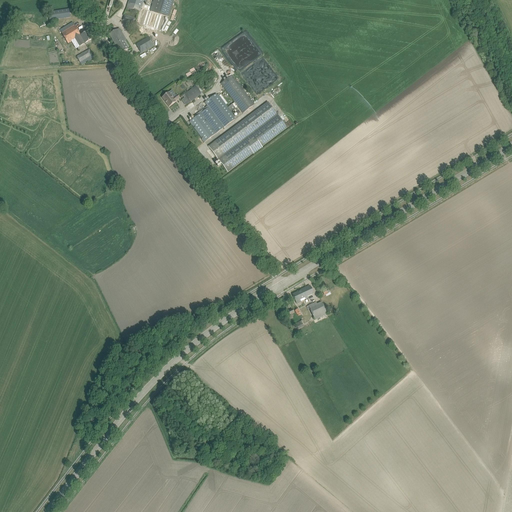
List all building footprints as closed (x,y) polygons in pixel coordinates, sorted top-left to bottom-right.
[(128,0),(126,8),(140,12),(143,0),(128,0)] [(153,0),(150,12),(169,17),(174,0),(153,0)] [(69,9),(64,10),(48,13),(50,21),(70,18),(69,9)] [(140,31),(153,35),(159,15),(151,12),(142,9),(137,28),(141,29),(140,31)] [(76,49),(87,42),(92,39),(87,32),(81,36),(72,22),(60,30),(68,44),(71,41),(76,49)] [(117,30),(113,32),(109,35),(120,54),(128,49),(117,30)] [(148,37),(136,44),(141,53),(154,46),(148,37)] [(224,72),(232,67),(219,49),(211,55),(224,72)] [(63,64),(69,62),(66,50),(60,52),(63,64)] [(81,65),(89,60),(94,58),(89,50),(77,57),(81,65)] [(243,113),(254,105),(232,75),(221,84),(243,113)] [(190,102),(201,94),(198,90),(200,88),(197,85),(196,86),(195,86),(184,94),(190,102)] [(169,93),(162,98),(169,107),(176,102),(175,102),(180,98),(177,95),(173,98),(169,93)] [(194,119),(189,122),(205,142),(209,139),(235,119),(230,111),(235,108),(232,104),(227,108),(216,94),(209,99),(205,102),(207,106),(209,107),(194,119)] [(268,102),(208,147),(227,172),(287,128),(268,102)] [(313,294),(310,287),(293,295),(297,303),(301,301),(300,300),(313,294)] [(315,320),(327,315),(321,303),(317,305),(316,303),(308,306),(315,320)]
